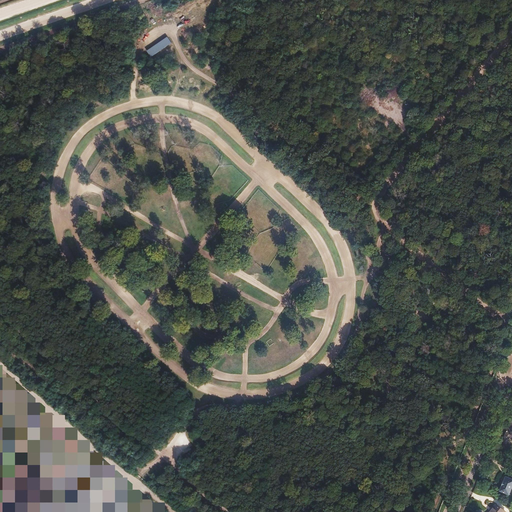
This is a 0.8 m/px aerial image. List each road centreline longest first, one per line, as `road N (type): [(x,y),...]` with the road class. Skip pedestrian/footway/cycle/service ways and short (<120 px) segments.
road 1 (unknown): [(153,464),(511,44)]
road 2 (unknown): [(0,361),(170,511)]
road 3 (unclassified): [(503,388),(454,511)]
road 4 (unknown): [(0,440),(18,429),(41,448),(0,502)]
